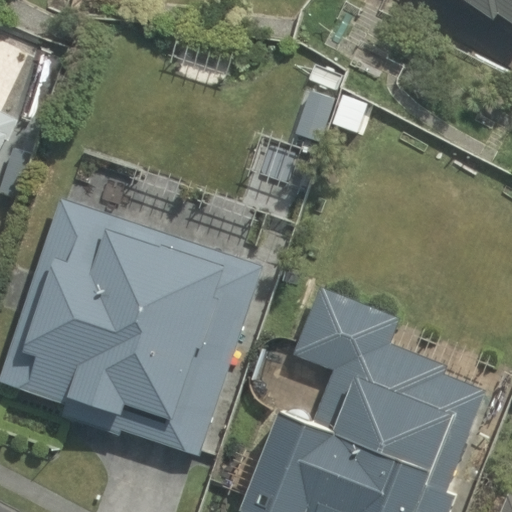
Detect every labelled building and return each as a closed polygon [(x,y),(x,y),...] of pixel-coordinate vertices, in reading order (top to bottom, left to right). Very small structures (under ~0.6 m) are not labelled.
[(511,0),(468,0),(499,21),(503,15),(511,20),(511,0)] [(336,97),(312,88),(296,131),(321,140),(336,97)] [(0,154),(9,135),(0,131),(0,154)] [(34,146),(17,141),(1,190),(19,195),(34,146)] [(64,199),(3,380),(70,402),(64,417),(123,437),(126,429),(200,454),(264,266),(64,199)] [(323,284),(296,355),(338,371),(318,423),(284,409),(246,508),(256,511),(452,511),(458,497),(448,493),(487,389),(444,372),(448,364),(390,342),(401,315),(323,284)] [(511,511),(511,488),(511,489),(501,511),(511,511)]
